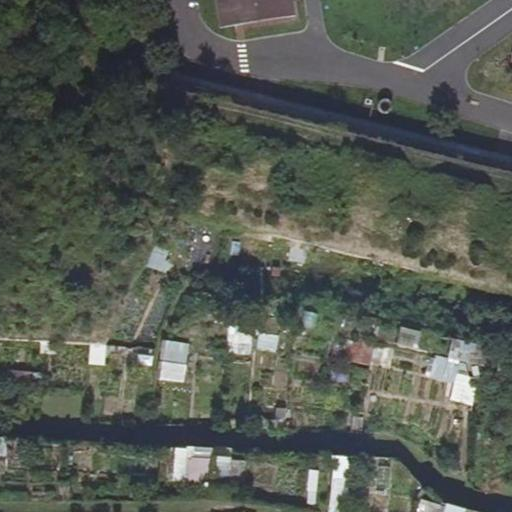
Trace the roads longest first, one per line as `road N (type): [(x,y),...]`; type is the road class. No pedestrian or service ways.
road 1 (track): [(511,499),(489,499),(428,474),(395,449),(56,431)]
road 2 (track): [(282,511),(0,504)]
